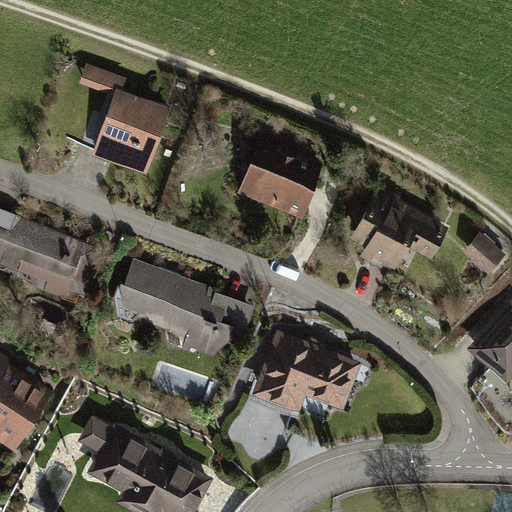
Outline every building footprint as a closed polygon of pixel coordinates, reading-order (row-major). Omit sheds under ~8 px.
[(90,64),(83,82),(117,95),(97,149),(153,169),(180,97),(90,64)] [(330,160),(265,133),(243,187),(308,214),(330,160)] [(402,194),(380,182),(351,232),(365,240),(361,249),(397,269),(410,245),(431,257),(449,225),(400,197),(402,194)] [(88,289),(106,241),(19,208),(13,224),(0,218),(0,253),(55,274),(50,285),(62,289),(71,283),(88,289)] [(494,265),(511,247),(487,223),(469,242),(494,265)] [(260,297),(136,256),(120,302),(192,326),(187,339),(226,352),(231,336),(245,341),(260,297)] [(511,293),(469,341),(511,379),(511,377),(511,293)] [(367,355),(277,322),(254,387),(306,405),(311,392),(349,405),(367,355)] [(54,389),(0,354),(0,434),(18,446),(54,389)] [(197,511),(217,473),(93,414),(81,439),(101,449),(91,471),(125,488),(120,499),(147,511),(165,511),(168,508),(176,511),(197,511)]
